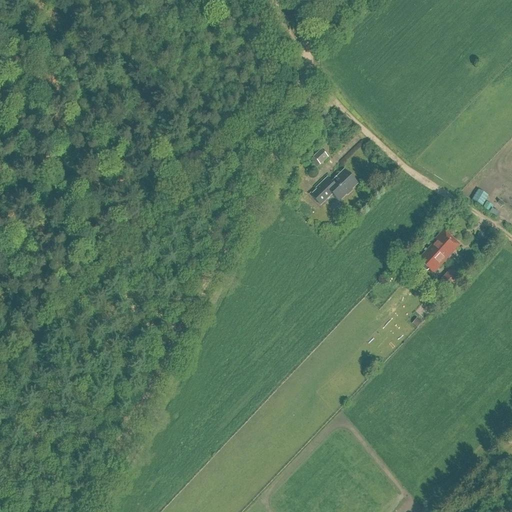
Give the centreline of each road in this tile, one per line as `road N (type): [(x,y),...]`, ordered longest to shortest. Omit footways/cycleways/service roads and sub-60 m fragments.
road 1 (track): [(86,511),(289,130),(300,86)]
road 2 (track): [(300,86),(0,379)]
road 3 (track): [(273,0),(322,88),(370,139),(511,238)]
